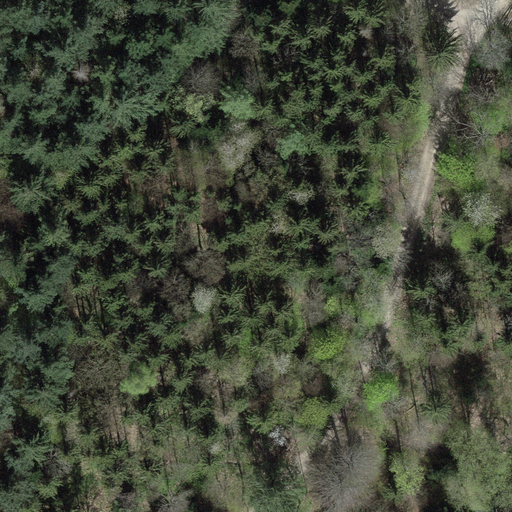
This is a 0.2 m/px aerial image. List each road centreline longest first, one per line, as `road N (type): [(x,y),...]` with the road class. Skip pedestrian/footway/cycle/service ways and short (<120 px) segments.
road 1 (track): [(266,511),(309,478),(397,288),(471,38)]
road 2 (track): [(0,260),(147,83),(270,0)]
